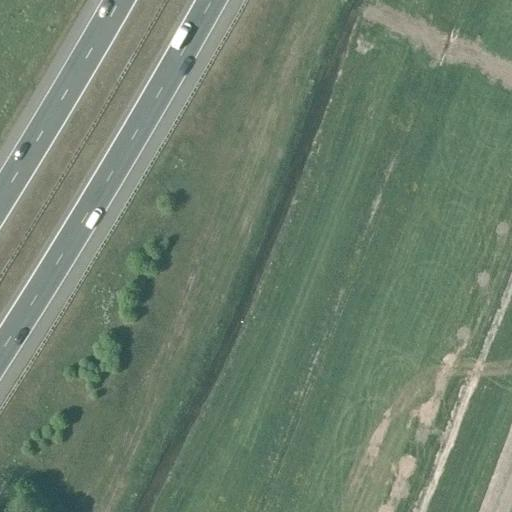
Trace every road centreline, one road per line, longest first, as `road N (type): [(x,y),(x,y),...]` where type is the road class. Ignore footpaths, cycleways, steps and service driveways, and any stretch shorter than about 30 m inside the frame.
road 1 (motorway): [(0,354),(211,0)]
road 2 (motorway): [(118,0),(0,201)]
